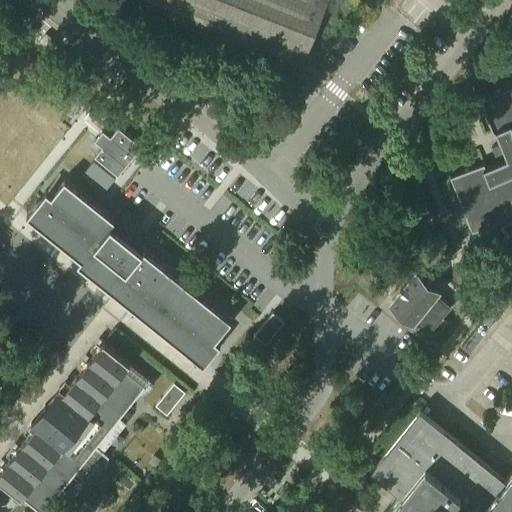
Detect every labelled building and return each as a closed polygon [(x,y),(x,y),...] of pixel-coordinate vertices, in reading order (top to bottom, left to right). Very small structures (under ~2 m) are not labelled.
[(124,0),(125,1),(298,70),(316,26),(326,0),(124,0)] [(484,163),(450,176),(472,231),(505,218),(507,224),(511,222),(511,84),(480,98),(493,132),(499,129),(504,141),(501,143),(507,157),(498,160),(499,164),(487,169),(484,163)] [(101,147),(94,155),(118,175),(141,145),(118,126),(111,135),(104,130),(95,142),(101,147)] [(98,279),(203,363),(220,342),(215,338),(231,318),(112,222),(115,218),(64,177),(51,193),(46,189),(26,214),(82,259),(87,254),(106,269),(98,279)] [(511,251),(499,256),(502,264),(511,259),(511,251)] [(447,321),(440,316),(449,306),(435,294),(437,291),(415,273),(391,302),(413,320),(416,317),(430,328),(431,327),(438,333),(447,321)] [(254,334),(266,343),(284,321),(272,312),(254,334)] [(45,404),(44,405),(49,409),(0,468),(0,479),(40,511),(43,511),(73,475),(79,481),(80,480),(74,474),(96,447),(108,457),(109,455),(97,445),(119,418),(125,423),(126,422),(120,417),(150,380),(153,383),(154,382),(103,341),(50,407),(45,404)] [(155,405),(167,414),(185,391),(174,382),(155,405)] [(385,511),(511,511),(511,470),(506,478),(420,409),(370,470),(400,494),(385,511)] [(75,511),(93,511),(95,510),(84,501),(75,511)]
